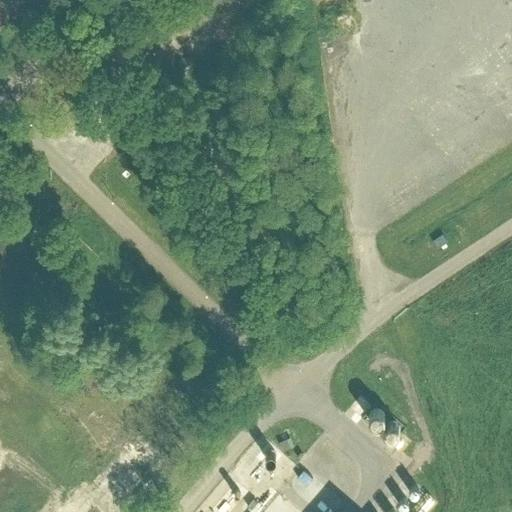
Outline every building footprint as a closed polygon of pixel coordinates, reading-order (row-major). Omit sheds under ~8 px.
[(394,442),(407,425),(376,401),(363,417),(394,442)] [(108,446),(123,459),(137,443),(121,430),(108,446)] [(283,449),(295,444),(291,435),(279,440),(283,449)] [(326,469),(338,456),(323,442),(310,456),(302,447),(289,460),(304,475),(312,467),(310,466),(317,460),(326,469)] [(240,507),(245,511),(258,511),(278,493),(266,481),(240,507)]
